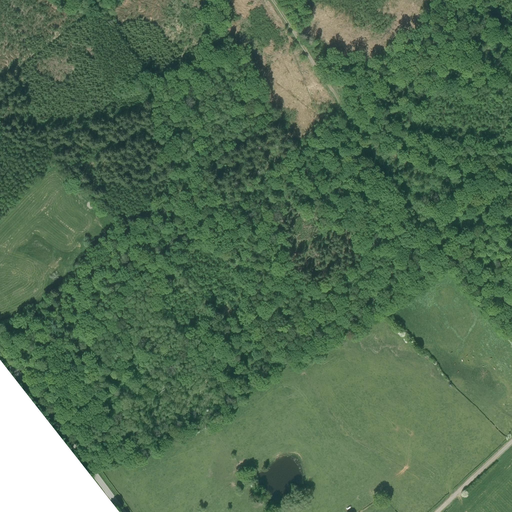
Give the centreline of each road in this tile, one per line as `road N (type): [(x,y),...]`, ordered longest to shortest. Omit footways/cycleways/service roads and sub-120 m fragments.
road 1 (track): [(427,232),(350,114)]
road 2 (track): [(274,0),(350,114)]
